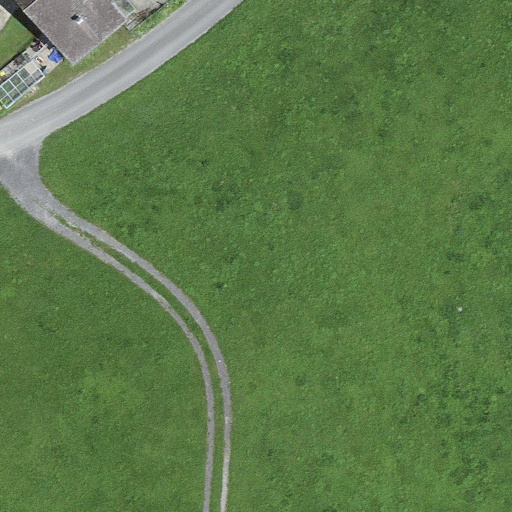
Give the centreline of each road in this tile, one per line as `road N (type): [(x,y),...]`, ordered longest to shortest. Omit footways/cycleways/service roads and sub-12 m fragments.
road 1 (track): [(0,164),(20,195),(196,328),(222,417),(224,511)]
road 2 (unclassified): [(211,0),(108,79),(0,128)]
